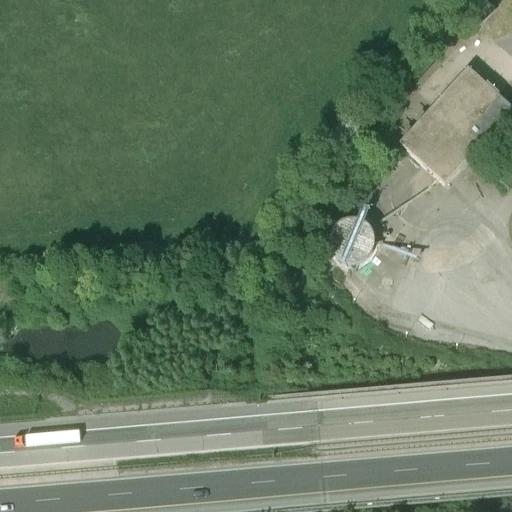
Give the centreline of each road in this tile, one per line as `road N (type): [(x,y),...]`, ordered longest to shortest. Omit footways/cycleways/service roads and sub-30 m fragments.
road 1 (motorway): [(511,415),(0,457)]
road 2 (motorway): [(0,509),(511,467)]
